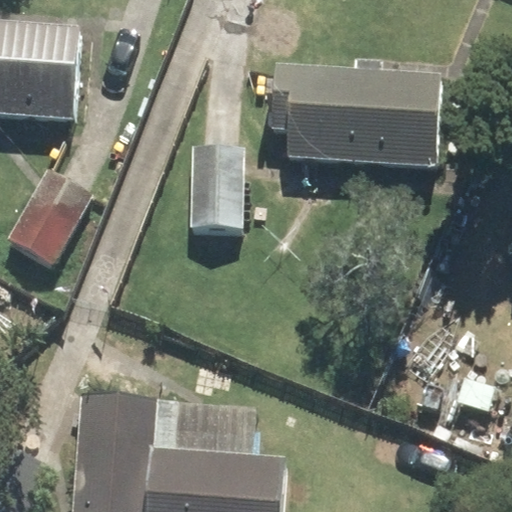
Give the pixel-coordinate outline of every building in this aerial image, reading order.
[(0,30),(0,128),(76,133),(83,36),(0,30)] [(305,67),(296,167),(435,179),(444,80),(305,67)] [(244,154),(191,153),(188,237),(241,238),(244,154)] [(95,198),(50,176),(13,250),(57,272),(95,198)] [(81,410),(78,499),(66,499),(65,510),(77,511),(287,511),(289,470),(280,470),(282,417),(81,410)]
